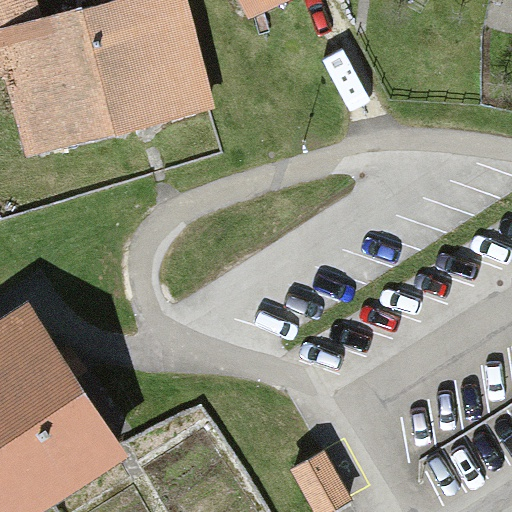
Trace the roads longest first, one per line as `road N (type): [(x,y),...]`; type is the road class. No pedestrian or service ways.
road 1 (residential): [(403,511),(341,406),(197,361),(156,326),(144,289),(143,242),(189,206),(403,148),(511,158)]
road 2 (track): [(317,0),(385,153)]
